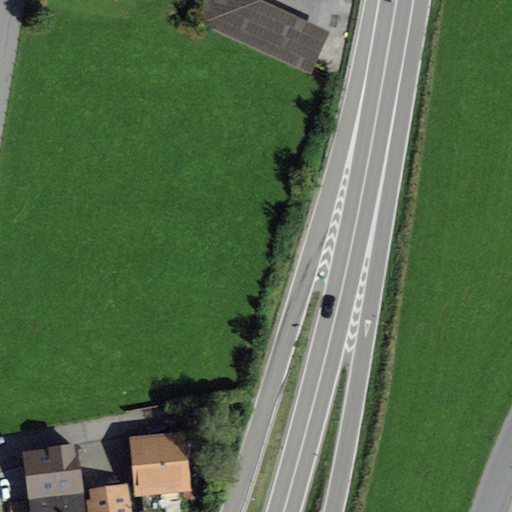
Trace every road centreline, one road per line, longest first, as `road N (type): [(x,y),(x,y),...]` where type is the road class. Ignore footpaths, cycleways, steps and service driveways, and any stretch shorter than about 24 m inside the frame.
road 1 (secondary): [(388,0),(366,32),(322,216),(231,511)]
road 2 (secondary): [(396,0),(351,246),(283,511)]
road 3 (secondary): [(333,511),(416,34),(403,0)]
